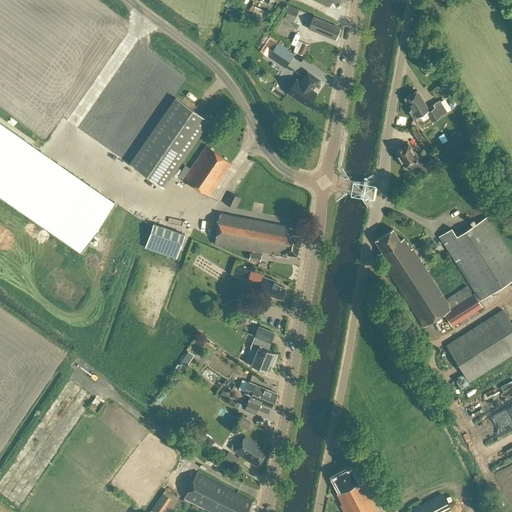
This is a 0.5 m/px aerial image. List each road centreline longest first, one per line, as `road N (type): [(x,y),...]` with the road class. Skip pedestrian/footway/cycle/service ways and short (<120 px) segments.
road 1 (tertiary): [(266,511),(324,183)]
road 2 (unclassified): [(320,511),(379,192)]
road 3 (unclassified): [(324,183),(286,174),(224,74),(126,0)]
road 4 (unclassified): [(379,192),(412,0)]
road 5 (tertiary): [(324,183),(359,0)]
